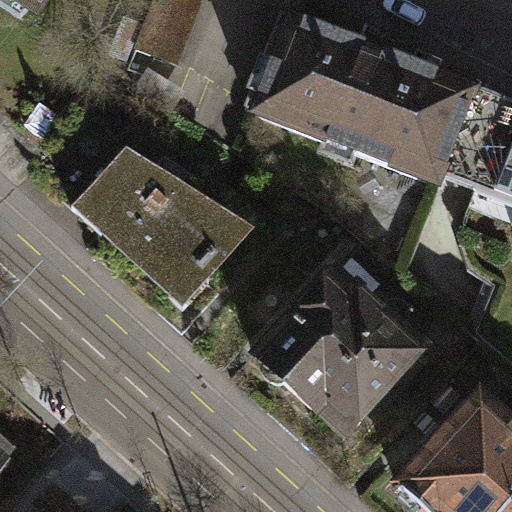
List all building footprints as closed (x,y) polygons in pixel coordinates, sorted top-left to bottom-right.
[(0,0),(48,27),(63,0),(0,0)] [(145,0),(126,50),(168,66),(193,0),(145,0)] [(468,90),(273,15),(234,116),(429,191),(433,180),(468,90)] [(511,247),(511,106),(468,90),(433,180),(511,211),(511,216),(502,244),(511,247)] [(270,214),(139,133),(83,202),(195,299),(270,214)] [(448,337),(352,252),(268,347),(365,432),(448,337)] [(381,483),(412,511),(491,511),(511,490),(511,424),(470,386),(381,483)] [(511,511),(511,490),(491,511),(511,511)]
